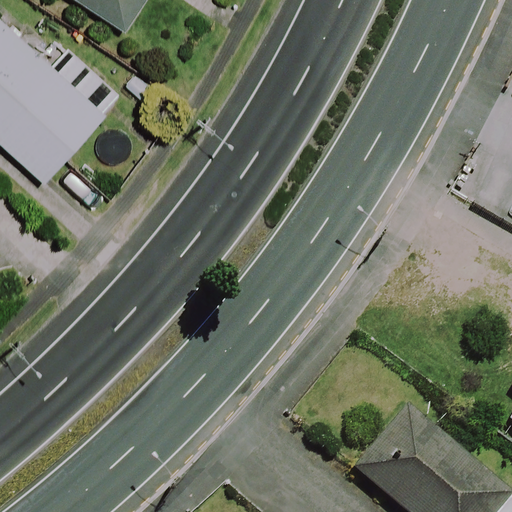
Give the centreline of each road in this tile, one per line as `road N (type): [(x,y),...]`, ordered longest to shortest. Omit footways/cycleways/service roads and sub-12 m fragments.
road 1 (primary): [(453,0),(305,258),(201,385),(68,511)]
road 2 (primary): [(0,433),(120,331),(234,193),(341,0)]
